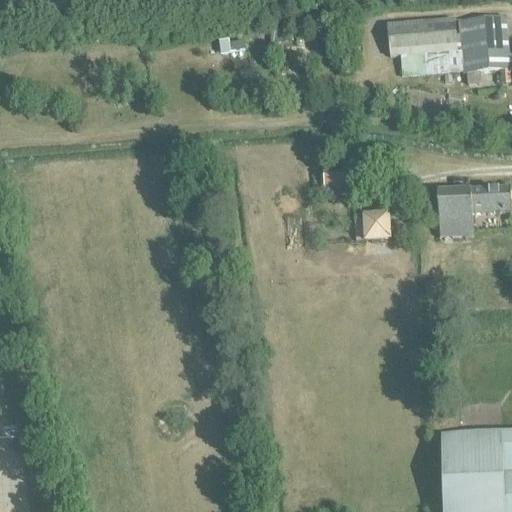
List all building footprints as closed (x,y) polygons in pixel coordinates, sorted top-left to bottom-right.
[(505,21),(458,24),(462,76),(479,75),(490,74),(504,73),(508,73),(510,73),(509,58),(507,58),(505,21)] [(453,23),(387,28),(389,60),(401,59),(402,80),(462,76),(461,55),(456,55),(453,23)] [(271,44),(281,45),(281,35),(272,34),(271,44)] [(323,169),(324,192),(353,191),(352,168),(323,169)] [(472,215),(511,214),(510,190),(437,193),(438,219),(439,239),(453,239),(473,238),(472,215)] [(417,203),(431,203),(431,193),(418,193),(417,203)] [(362,219),(354,220),(355,244),(364,244),(364,246),(391,244),(389,216),(361,217),(362,219)] [(511,511),(511,437),(501,438),(443,438),(443,479),(444,511),(511,511)]
